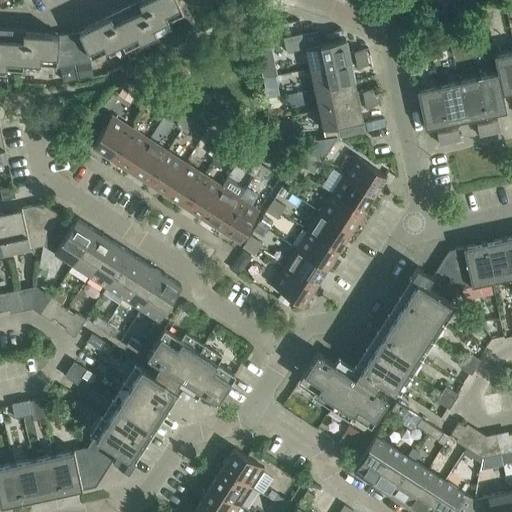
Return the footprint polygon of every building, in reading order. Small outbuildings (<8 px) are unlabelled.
[(0,72),(5,73),(5,66),(21,67),(20,74),(25,74),(25,67),(39,68),(39,61),(56,62),(56,67),(76,63),(90,60),(92,60),(90,56),(105,48),(108,55),(121,49),(124,56),(128,54),(125,47),(138,40),(141,47),(154,41),(157,47),(161,45),(158,39),(162,37),(158,31),(170,25),(167,18),(182,11),(179,5),(176,0),(139,0),(138,1),(139,3),(110,16),(109,14),(78,30),(58,33),(22,31),(22,33),(0,31),(0,72)] [(300,21),(284,22),(284,32),(301,31),(300,21)] [(304,47),(309,68),(365,56),(363,48),(353,50),(346,52),(343,39),(319,44),(316,30),(283,37),(286,51),(304,47)] [(270,40),(262,42),(265,55),(273,54),(270,40)] [(496,72),(501,94),(511,91),(511,50),(492,55),(496,72)] [(313,88),(352,79),(350,68),(366,64),(365,56),(309,68),(313,88)] [(90,60),(76,63),(79,77),(92,74),(90,60)] [(62,81),(75,78),(73,65),(59,67),(62,81)] [(476,76),(484,115),(505,111),(501,94),(496,72),(476,76)] [(275,75),(263,78),(267,98),(279,95),(275,75)] [(456,81),(464,120),(484,115),(476,76),(456,81)] [(352,79),(313,88),(317,108),(373,96),(371,88),(355,91),(352,79)] [(128,81),(119,94),(130,101),(138,87),(128,81)] [(464,120),(456,81),(436,85),(444,124),(464,120)] [(444,124),(436,85),(415,89),(424,128),(444,124)] [(145,105),(152,94),(146,89),(138,101),(145,105)] [(152,94),(145,105),(150,109),(158,97),(152,94)] [(323,135),(339,137),(360,133),(357,122),(361,121),(358,108),(365,106),(365,107),(375,105),(373,96),(317,108),(322,129),(323,135)] [(272,118),(283,116),(281,108),(271,110),(272,118)] [(181,128),(188,117),(182,113),(174,124),(181,128)] [(111,158),(130,128),(111,116),(92,146),(111,158)] [(188,117),(181,128),(186,132),(194,121),(188,117)] [(486,122),(488,133),(498,131),(495,120),(486,122)] [(488,133),(486,122),(475,124),(478,136),(488,133)] [(129,170),(148,139),(130,128),(111,158),(129,170)] [(445,130),(448,142),(458,140),(456,128),(445,130)] [(448,142),(445,130),(435,133),(438,144),(448,142)] [(217,152),(225,140),(218,136),(211,148),(217,152)] [(148,139),(129,170),(147,181),(166,151),(148,139)] [(225,140),(217,152),(223,155),(225,152),(229,155),(228,156),(236,162),(243,152),(225,140)] [(308,144),(304,150),(316,158),(320,152),(308,144)] [(211,148),(207,153),(214,157),(217,152),(211,148)] [(165,193),(185,163),(166,151),(147,181),(165,193)] [(343,175),(373,194),(385,175),(355,156),(343,175)] [(253,175),(261,163),(255,159),(247,171),(253,175)] [(185,163),(165,193),(183,204),(203,174),(185,163)] [(261,163),(253,175),(259,179),(267,167),(261,163)] [(293,168),(304,176),(308,170),(296,163),(293,168)] [(304,176),(293,168),(289,175),(300,182),(304,176)] [(202,216),(221,186),(203,174),(183,204),(202,216)] [(373,194),(343,175),(331,193),(361,213),(373,194)] [(221,186),(202,216),(219,228),(242,191),(225,179),(221,186)] [(0,190),(0,192),(1,199),(15,196),(13,187),(0,190)] [(319,211),(349,231),(361,213),(331,193),(319,211)] [(239,198),(219,228),(238,240),(258,210),(239,198)] [(269,205),(281,212),(285,206),(273,199),(269,205)] [(40,225),(50,208),(43,203),(0,211),(0,212),(9,252),(43,245),(44,236),(42,236),(40,225)] [(281,212),(269,205),(265,211),(277,218),(281,212)] [(40,225),(42,236),(44,236),(47,237),(61,215),(50,208),(40,225)] [(349,231),(319,211),(308,230),(337,249),(349,231)] [(0,254),(9,252),(0,212),(0,254)] [(263,214),(258,222),(267,228),(272,220),(263,214)] [(44,236),(43,245),(72,264),(94,230),(75,217),(72,222),(61,215),(47,237),(44,236)] [(257,223),(252,231),(262,237),(266,229),(257,223)] [(94,230),(72,264),(89,275),(111,241),(94,230)] [(296,248),(326,267),(337,249),(308,230),(296,248)] [(374,376),(391,388),(455,289),(511,276),(511,234),(448,249),(425,285),(415,279),(358,366),(374,376)] [(246,241),(257,249),(261,242),(250,235),(246,241)] [(106,286),(128,252),(111,241),(89,275),(106,286)] [(246,241),(242,247),(253,255),(257,249),(246,241)] [(326,267),(296,248),(284,266),(314,285),(326,267)] [(128,252),(106,286),(123,297),(145,263),(128,252)] [(140,308),(162,274),(145,263),(123,297),(140,308)] [(314,285),(284,266),(272,285),(280,290),(291,297),(302,304),(314,285)] [(162,274),(140,308),(158,320),(180,286),(162,274)] [(31,303),(34,288),(33,288),(17,291),(20,306),(31,303)] [(34,288),(31,303),(41,310),(49,298),(34,288)] [(280,290),(276,298),(286,304),(291,297),(280,290)] [(0,295),(0,309),(0,310),(20,306),(17,291),(0,295)] [(49,298),(41,310),(59,321),(67,309),(49,298)] [(67,309),(59,321),(76,332),(84,320),(67,309)] [(102,329),(107,322),(96,314),(91,322),(102,329)] [(107,322),(102,329),(113,337),(118,329),(107,322)] [(179,339),(163,328),(145,356),(214,401),(232,374),(216,363),(220,356),(184,333),(179,339)] [(86,340),(88,341),(81,351),(94,359),(100,349),(99,348),(104,341),(91,333),(86,340)] [(131,337),(126,345),(137,352),(142,344),(131,337)] [(467,351),(463,358),(475,366),(480,359),(467,351)] [(298,380),(315,390),(311,396),(347,419),(351,413),(368,424),(385,397),(316,352),(298,380)] [(475,366),(463,358),(458,366),(457,368),(469,375),(470,374),(475,366)] [(73,360),(68,368),(81,376),(86,369),(73,360)] [(174,387),(155,375),(140,365),(87,447),(0,465),(0,506),(95,486),(117,451),(128,458),(174,387)] [(81,376),(68,368),(64,375),(76,383),(81,376)] [(445,386),(441,392),(453,401),(458,393),(445,386)] [(453,401),(441,392),(436,400),(449,408),(453,401)] [(28,399),(19,401),(23,415),(31,413),(28,399)] [(19,401),(11,403),(12,405),(15,417),(22,416),(23,415),(19,401)] [(396,401),(391,409),(437,439),(436,440),(442,444),(448,435),(442,432),(396,401)] [(458,421),(450,433),(482,453),(511,446),(511,432),(485,438),(458,421)] [(348,424),(342,435),(355,443),(362,433),(348,424)] [(370,480),(391,447),(374,436),(352,469),(370,480)] [(391,447),(370,480),(388,492),(409,458),(391,447)] [(220,467),(251,487),(252,485),(262,492),(272,477),(261,470),(263,467),(233,448),(220,467)] [(409,458),(388,492),(405,503),(426,469),(409,458)] [(209,485),(239,505),(251,487),(220,467),(209,485)] [(426,469),(405,503),(419,511),(424,511),(445,481),(426,469)] [(445,481),(424,511),(447,511),(456,499),(468,507),(471,508),(473,499),(445,481)] [(234,511),(239,505),(209,485),(197,503),(210,511),(234,511)] [(309,505),(310,503),(315,496),(306,490),(300,499),(309,505)] [(475,511),(511,511),(507,491),(473,499),(471,508),(475,507),(475,511)] [(272,501),(284,508),(288,502),(276,495),(272,501)] [(456,499),(447,511),(464,511),(468,507),(456,499)] [(281,511),(284,508),(272,501),(269,507),(276,511),(281,511)] [(191,511),(210,511),(197,503),(191,511)]
